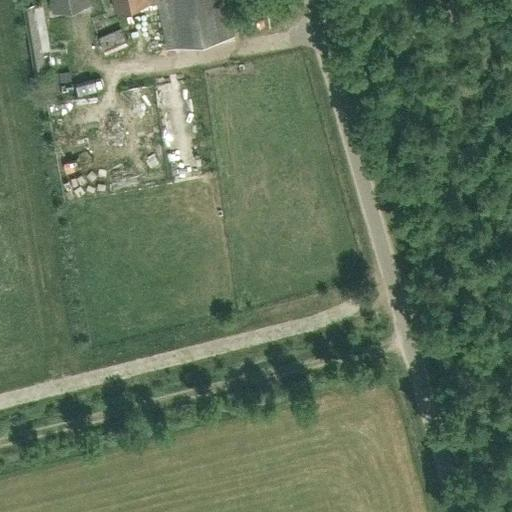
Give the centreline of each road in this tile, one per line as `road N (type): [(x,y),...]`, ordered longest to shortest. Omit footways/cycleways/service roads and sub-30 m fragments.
road 1 (unclassified): [(454,511),(312,0)]
road 2 (track): [(408,343),(0,447)]
